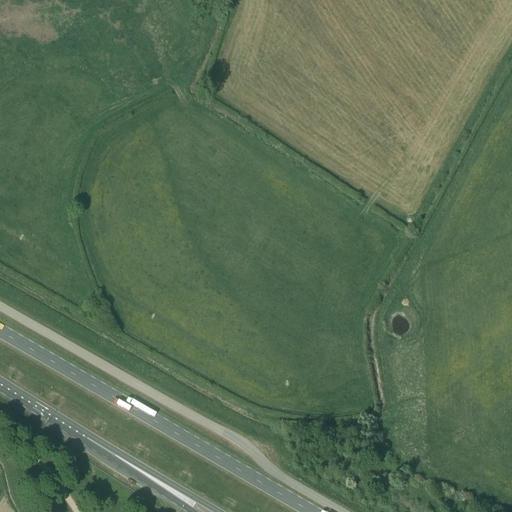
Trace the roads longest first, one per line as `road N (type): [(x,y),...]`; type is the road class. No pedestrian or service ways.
road 1 (unclassified): [(339,511),(233,437),(0,306)]
road 2 (primary): [(310,511),(0,331)]
road 3 (primary): [(87,438),(217,511)]
road 4 (primary): [(87,438),(193,511)]
